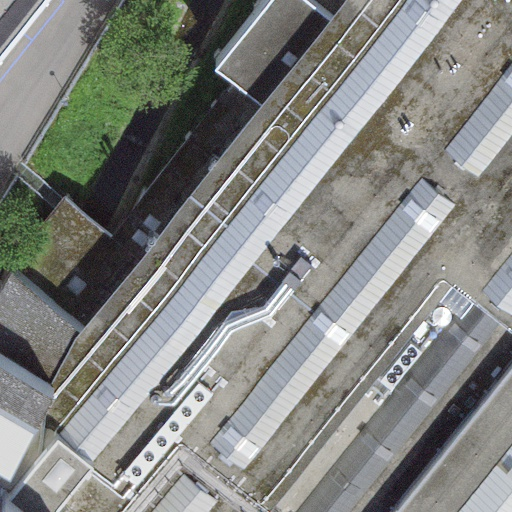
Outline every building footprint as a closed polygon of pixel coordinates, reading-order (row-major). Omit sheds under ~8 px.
[(0,0),(0,67),(52,0),(0,0)] [(87,511),(500,0),(263,0),(216,57),(250,82),(140,230),(79,199),(0,334),(0,454),(10,462),(0,494),(0,511),(87,511)] [(511,0),(500,0),(87,511),(260,511),(511,203),(511,0)] [(387,511),(511,358),(511,203),(260,511),(387,511)] [(511,511),(511,358),(387,511),(511,511)]
